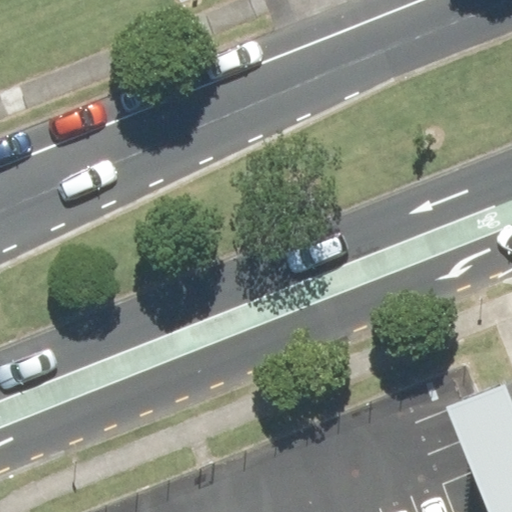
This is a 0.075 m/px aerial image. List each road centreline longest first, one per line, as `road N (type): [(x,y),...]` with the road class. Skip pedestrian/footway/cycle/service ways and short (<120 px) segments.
road 1 (secondary): [(511,219),(0,431)]
road 2 (secondary): [(0,203),(510,0)]
